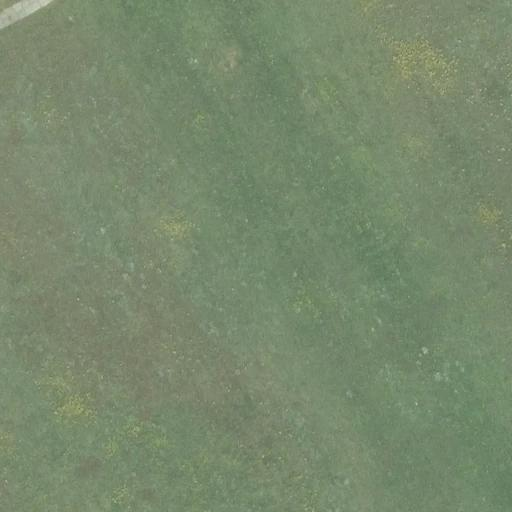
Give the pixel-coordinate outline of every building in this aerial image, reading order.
[(410,13),(410,54),(430,54),(430,13),(410,13)] [(193,71),(211,99),(228,88),(226,84),(250,69),(242,57),(225,68),(217,56),(193,71)] [(172,72),(146,83),(167,133),(193,122),(172,72)] [(259,91),(244,107),(255,117),(270,101),(259,91)] [(192,173),(217,158),(206,139),(181,154),(192,173)] [(222,221),(247,270),(268,259),(243,210),(222,221)] [(323,338),(295,351),(310,383),(338,371),(323,338)] [(337,426),(349,451),(371,440),(359,416),(337,426)] [(388,464),(368,476),(379,494),(399,483),(388,464)] [(2,511),(85,511),(70,479),(2,511)]
